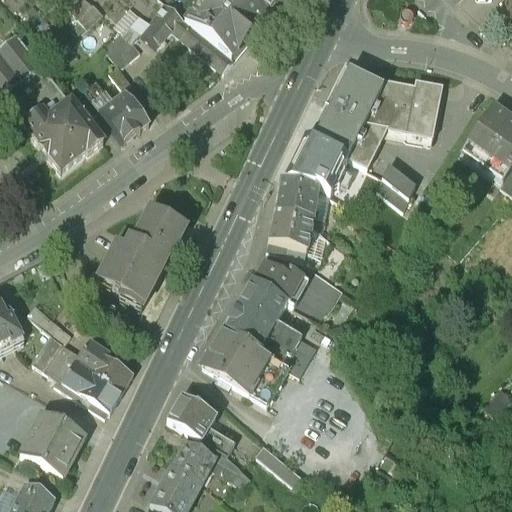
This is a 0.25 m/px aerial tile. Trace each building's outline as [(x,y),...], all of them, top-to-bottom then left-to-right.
[(76,0),(67,9),(86,30),(102,15),(88,0),(76,0)] [(251,2),(248,0),(203,0),(186,22),(231,59),(266,19),(247,6),(251,2)] [(274,0),(248,0),(251,2),(247,6),(266,19),(279,4),(274,0)] [(231,59),(186,22),(166,5),(149,26),(148,24),(140,34),(156,48),(170,32),(223,73),(233,61),(231,59)] [(131,27),(140,34),(148,24),(138,18),(131,27)] [(118,65),(120,68),(138,50),(130,41),(135,37),(130,32),(125,36),(120,31),(103,47),(118,65)] [(2,101),(24,129),(41,116),(46,124),(69,106),(50,82),(49,83),(39,70),(40,70),(15,39),(0,50),(0,101),(1,102),(2,101)] [(131,83),(120,68),(118,65),(108,73),(121,90),(131,83)] [(313,140),(366,165),(378,142),(358,132),(363,123),(381,86),(349,70),(313,140)] [(381,86),(363,123),(386,127),(405,130),(411,98),(437,103),(440,83),(415,79),(414,84),(386,78),(381,86)] [(124,96),(110,107),(110,103),(97,84),(83,95),(122,147),(140,134),(139,132),(149,125),(124,96)] [(411,98),(405,130),(431,135),(437,103),(411,98)] [(460,148),(503,178),(511,164),(511,116),(492,102),(460,148)] [(24,129),(23,131),(39,151),(38,152),(45,161),(46,161),(59,176),(85,156),(87,158),(102,146),(69,106),(46,124),(41,116),(24,129)] [(358,132),(378,142),(386,127),(363,123),(358,132)] [(386,161),(373,187),(405,202),(418,176),(386,161)] [(511,164),(503,178),(502,180),(511,187),(511,164)] [(308,185),(317,188),(322,180),(313,175),(308,185)] [(280,178),(274,211),(312,219),(317,188),(308,185),(280,178)] [(273,215),(311,223),(312,219),(274,211),(273,215)] [(125,251),(117,247),(100,282),(113,288),(111,292),(142,308),(166,261),(168,262),(185,230),(149,212),(133,244),(130,242),(125,251)] [(268,242),(274,244),(289,247),(305,251),(311,223),(273,215),(268,242)] [(289,247),(274,244),(272,252),(287,255),(289,247)] [(261,260),(252,282),(286,302),(300,277),(283,267),(281,271),(261,260)] [(223,330),(257,350),(276,319),(286,302),(252,282),(223,330)] [(34,309),(26,319),(50,339),(62,349),(63,347),(70,339),(34,309)] [(0,351),(19,342),(9,322),(5,324),(0,313),(0,351)] [(276,319),(257,350),(279,364),(298,331),(276,319)] [(200,367),(267,406),(289,369),(279,364),(257,350),(223,330),(200,367)] [(303,334),(298,331),(279,364),(289,369),(290,367),(300,373),(317,344),(302,335),(303,334)] [(66,362),(71,356),(62,349),(50,339),(32,367),(57,383),(53,388),(80,406),(84,400),(109,416),(121,397),(66,362)] [(81,359),(63,347),(62,349),(71,356),(66,362),(121,397),(132,378),(108,362),(111,357),(91,344),(81,359)] [(218,454),(225,459),(233,444),(215,434),(213,437),(205,432),(214,417),(181,398),(166,424),(189,437),(218,454)] [(42,418),(19,461),(61,483),(84,440),(42,418)] [(184,445),(170,470),(200,487),(209,471),(214,462),(184,445)] [(239,469),(225,459),(218,454),(214,462),(209,471),(231,483),(239,469)] [(170,470),(159,490),(190,507),(200,487),(170,470)] [(25,488),(12,511),(48,511),(53,503),(25,488)] [(159,490),(150,507),(159,511),(187,511),(190,507),(159,490)]
